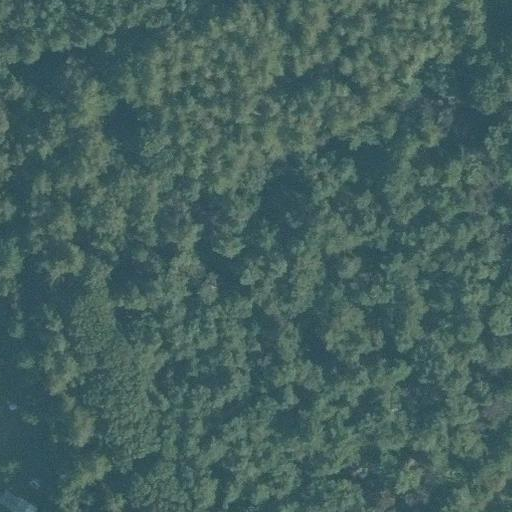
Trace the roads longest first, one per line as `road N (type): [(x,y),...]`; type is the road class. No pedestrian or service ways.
road 1 (track): [(81,27),(383,511)]
road 2 (track): [(157,0),(0,56)]
